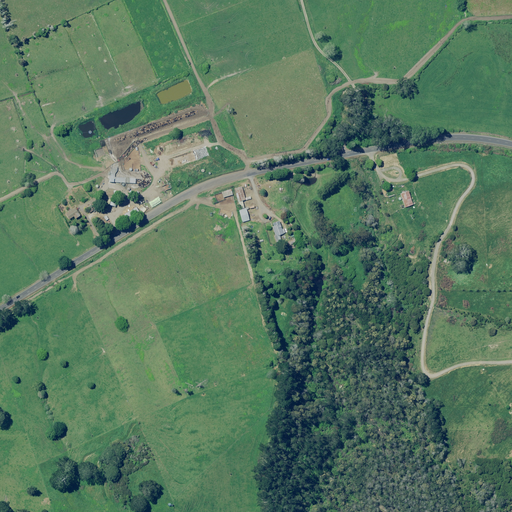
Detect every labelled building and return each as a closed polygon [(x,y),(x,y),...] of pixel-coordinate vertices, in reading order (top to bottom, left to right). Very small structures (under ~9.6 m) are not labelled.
[(135,178),(115,177),(115,173),(117,171),(118,166),(113,165),(112,170),(110,169),(110,172),(108,172),(108,175),(110,175),(110,182),(114,183),(135,184),(135,178)] [(245,200),(244,198),(242,187),(235,189),(236,194),(238,202),(245,200)] [(232,195),(231,190),(222,192),(223,198),(232,195)] [(413,205),(408,191),(400,194),(405,208),(413,205)] [(139,212),(136,207),(124,215),(127,219),(139,212)] [(80,216),(75,208),(65,214),(69,220),(74,217),(75,219),(80,216)] [(249,220),(246,209),(239,211),(242,222),(249,220)] [(281,241),(280,235),(286,233),(284,229),(282,229),(280,221),(276,222),(271,224),(275,235),(273,235),(276,243),(277,242),(281,241)]
